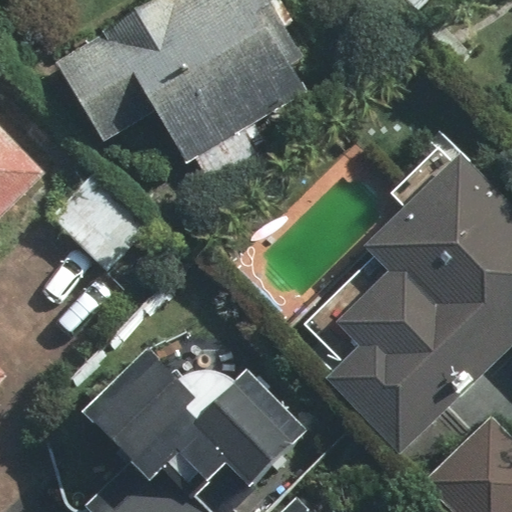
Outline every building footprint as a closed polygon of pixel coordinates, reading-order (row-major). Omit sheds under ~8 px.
[(301,56),(310,51),(280,0),(166,0),(66,60),(115,143),(168,111),(209,178),(272,140),(263,126),(321,91),(301,56)] [(409,0),(418,9),(428,0),(409,0)] [(0,398),(23,378),(0,351),(0,266),(10,258),(0,247),(0,228),(60,175),(0,107),(0,398)] [(411,453),(511,354),(511,187),(476,151),(404,221),(380,245),(404,269),(349,322),(370,343),(337,376),(411,453)] [(105,176),(62,217),(115,272),(158,231),(105,176)] [(213,416),(200,402),(209,393),(163,346),(94,411),(140,459),(94,503),(102,511),(273,511),(298,489),(286,476),(329,435),(265,367),(213,416)] [(511,511),(511,424),(500,413),(432,480),(464,511),(511,511)] [(375,511),(373,509),(370,511),(344,511),(339,506),(332,511),(328,511),(311,494),(292,511),(375,511)]
